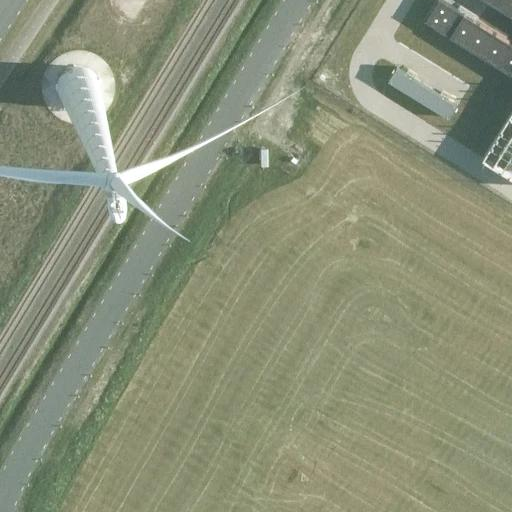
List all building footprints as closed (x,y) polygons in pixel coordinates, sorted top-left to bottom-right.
[(425,19),(425,20),(511,74),(511,43),(442,0),(438,0),(426,20),(425,19)] [(511,0),(487,0),(511,15),(511,0)] [(449,117),(457,104),(397,67),(389,80),(449,117)] [(80,96),(80,106),(100,107),(100,69),(69,69),(69,96),(80,96)] [(511,105),(480,157),(511,177),(511,105)]
